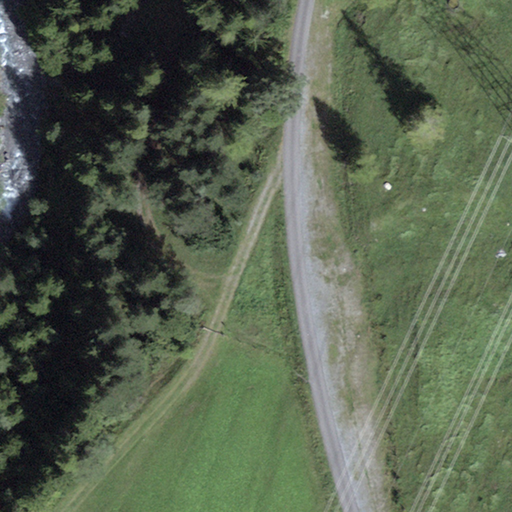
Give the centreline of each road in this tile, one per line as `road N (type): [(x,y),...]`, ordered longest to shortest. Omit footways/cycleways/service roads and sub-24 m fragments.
road 1 (unclassified): [(307,0),(293,135),(298,258),(319,395),(352,511)]
road 2 (track): [(293,135),(229,282),(168,273),(141,200),(182,0)]
